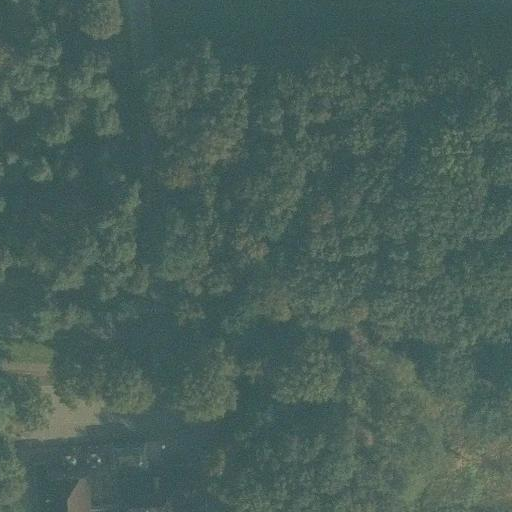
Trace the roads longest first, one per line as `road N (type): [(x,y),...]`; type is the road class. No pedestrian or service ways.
road 1 (secondary): [(511,319),(367,315),(166,324)]
road 2 (unclassified): [(166,324),(136,0)]
road 3 (secondary): [(166,324),(0,328)]
road 4 (track): [(365,511),(366,366)]
